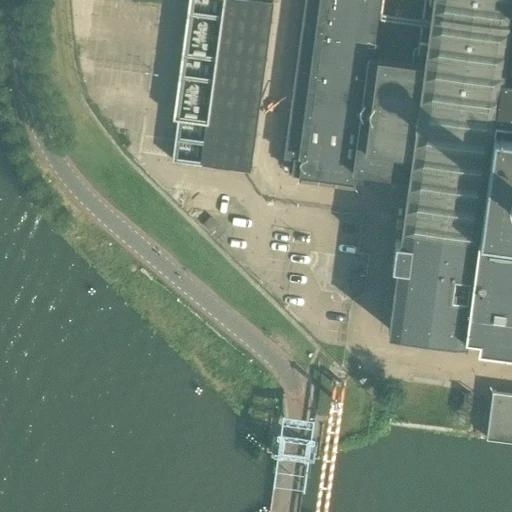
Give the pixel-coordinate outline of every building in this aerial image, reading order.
[(172,159),(213,165),(214,161),(251,166),(273,5),(237,0),(188,0),(173,117),(177,118),(172,159)] [(289,170),(301,171),(300,176),(353,184),(355,167),(365,168),(410,174),(408,194),(407,194),(407,197),(404,216),(403,219),(404,219),(401,238),(400,241),(401,241),(398,260),(397,263),(398,264),(395,282),(394,286),(395,286),(392,304),(391,308),(389,325),(388,329),(389,329),(388,329),(465,340),(466,331),(478,332),(477,342),(511,346),(511,0),(305,0),(285,154),(291,155),(289,170)] [(119,138),(142,140),(144,115),(120,113),(119,138)] [(511,392),(492,390),(486,437),(511,440),(511,392)] [(269,450),(277,451),(279,437),(271,436),(269,450)] [(310,441),(308,456),(316,457),(317,447),(318,442),(310,441)]
